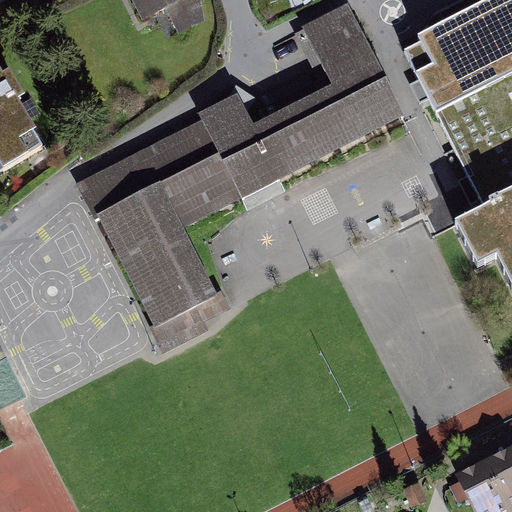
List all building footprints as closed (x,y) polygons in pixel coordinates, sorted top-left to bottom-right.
[(0,0),(0,178),(49,150),(0,67),(0,0)] [(129,0),(143,27),(168,14),(181,37),(208,23),(195,0),(129,0)] [(411,66),(485,213),(456,228),(479,272),(496,263),(511,293),(511,0),(405,55),(411,66)] [(176,138),(79,186),(162,354),(206,332),(202,324),(229,311),(221,295),(215,298),(181,229),(401,120),(348,14),(309,33),(338,90),(254,132),(237,98),(196,118),(200,126),(176,138)] [(308,79),(261,101),(264,108),(312,86),(308,79)] [(511,511),(511,456),(455,485),(468,511),(511,511)]
